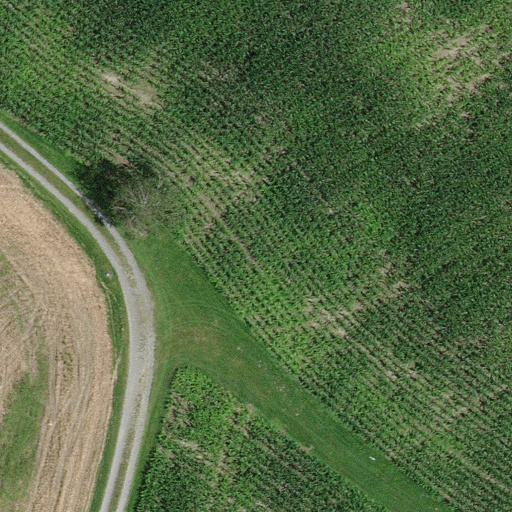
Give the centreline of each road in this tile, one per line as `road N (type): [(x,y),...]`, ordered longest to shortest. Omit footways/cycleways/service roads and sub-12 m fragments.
road 1 (track): [(103,511),(140,362),(129,293),(104,241),(0,140)]
road 2 (track): [(137,340),(180,333),(221,346),(285,411),(424,511)]
